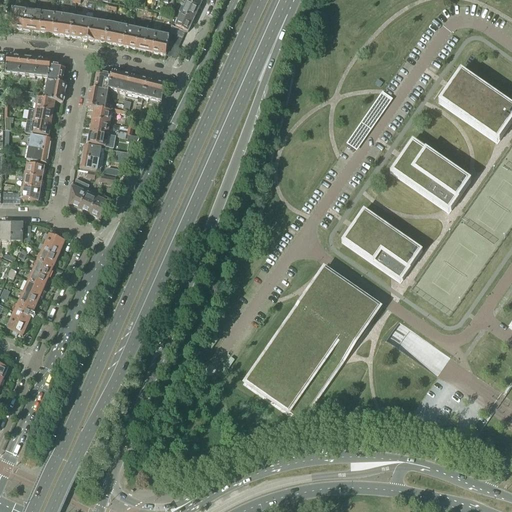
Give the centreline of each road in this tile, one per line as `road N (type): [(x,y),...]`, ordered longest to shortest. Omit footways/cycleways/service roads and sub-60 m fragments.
road 1 (primary): [(52,511),(286,0)]
road 2 (primary): [(260,0),(33,511)]
road 3 (primary): [(112,476),(293,0)]
road 4 (primary): [(234,0),(99,259)]
road 5 (secondary): [(422,465),(358,455),(296,461),(235,480),(191,505)]
road 6 (residential): [(182,78),(99,259)]
road 7 (residential): [(52,219),(84,54)]
road 8 (secondary): [(243,511),(320,489),(404,493)]
road 9 (residential): [(86,237),(32,366)]
road 10 (secondary): [(99,259),(47,373)]
